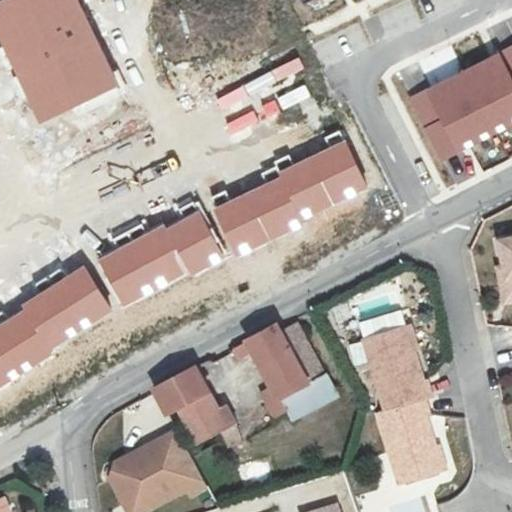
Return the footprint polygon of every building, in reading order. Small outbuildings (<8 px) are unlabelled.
[(281,0),(296,28),(343,6),(339,0),(347,0),(348,0),(347,0),(281,0)] [(511,85),(496,55),(409,100),(439,158),(511,120),(511,85)] [(350,156),(338,132),(324,139),(331,152),(336,163),(350,156)] [(365,187),(350,156),(336,163),(331,152),(313,161),(333,203),(365,187)] [(290,155),(276,162),(288,186),(302,180),(296,169),(290,155)] [(302,180),(288,186),(303,217),(333,203),(313,161),(296,169),(302,180)] [(287,191),(275,167),(261,174),(267,187),(273,198),(287,191)] [(302,223),(287,191),(273,198),(267,187),(250,196),(270,238),(302,223)] [(226,191),(213,197),(224,222),(238,215),(233,204),(226,191)] [(238,215),(224,222),(240,253),(270,238),(250,196),(233,204),(238,215)] [(206,226),(193,202),(179,209),(186,222),(192,233),(206,226)] [(223,256),(206,226),(192,233),(186,222),(169,232),(192,273),(223,256)] [(143,224),(129,231),(143,255),(156,248),(150,237),(143,224)] [(156,248),(143,255),(159,285),(189,269),(166,228),(150,237),(156,248)] [(143,255),(129,231),(116,239),(123,252),(129,263),(143,255)] [(511,236),(497,240),(503,265),(505,278),(510,277),(511,287),(511,236)] [(159,285),(143,255),(129,263),(123,252),(106,262),(128,303),(159,285)] [(505,278),(503,265),(496,267),(503,302),(511,300),(511,287),(510,277),(505,278)] [(59,268),(47,276),(61,299),(74,290),(68,280),(59,268)] [(74,290),(61,299),(80,328),(109,309),(83,270),(68,280),(74,290)] [(61,299),(47,276),(33,284),(42,297),(48,307),(61,299)] [(80,328),(61,299),(48,307),(42,297),(25,308),(51,347),(80,328)] [(3,311),(0,312),(0,334),(5,341),(17,333),(11,323),(3,311)] [(17,333),(5,341),(24,371),(52,352),(26,313),(11,323),(17,333)] [(279,321),(237,344),(243,354),(256,347),(276,389),(266,394),(276,415),(288,408),(291,412),(332,391),(300,326),(285,333),(279,321)] [(424,381),(406,326),(364,340),(387,410),(426,398),(433,396),(427,380),(424,381)] [(0,385),(24,371),(5,341),(0,344),(0,385)] [(226,423),(197,365),(158,386),(171,415),(182,410),(198,442),(222,430),(230,446),(245,438),(235,420),(226,423)] [(402,483),(445,470),(427,415),(431,414),(426,398),(387,410),(380,413),(402,483)] [(177,460),(192,453),(180,430),(165,437),(177,460)] [(177,460),(165,437),(136,453),(138,457),(117,467),(114,478),(128,503),(143,495),(150,508),(191,487),(194,493),(209,485),(192,453),(177,460)] [(0,511),(12,511),(8,500),(0,503),(0,511)] [(340,511),(339,503),(303,511),(340,511)]
